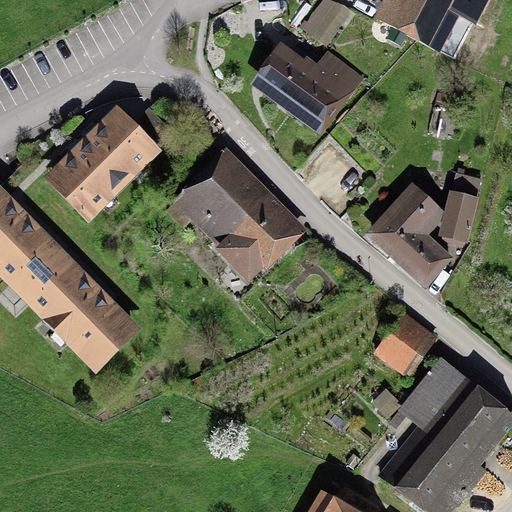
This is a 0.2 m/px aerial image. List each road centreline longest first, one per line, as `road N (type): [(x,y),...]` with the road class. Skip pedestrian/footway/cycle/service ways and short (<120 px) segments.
road 1 (residential): [(511,386),(309,213),(203,93),(171,82),(145,54)]
road 2 (residential): [(0,134),(145,54)]
